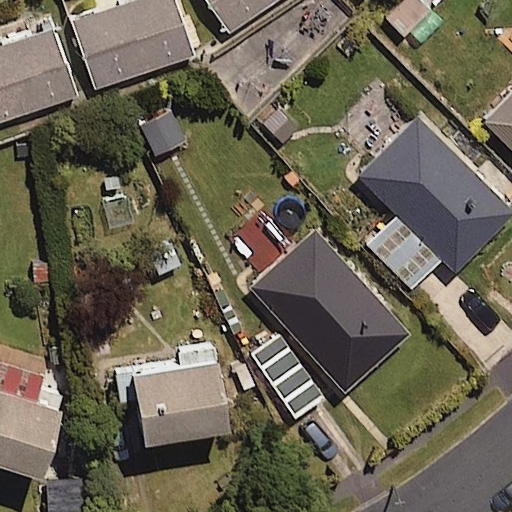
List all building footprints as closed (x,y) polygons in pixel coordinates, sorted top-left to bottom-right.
[(176,0),(114,0),(72,12),(92,84),(193,56),(176,0)] [(275,0),(207,0),(229,32),(275,0)] [(434,1),(433,0),(400,0),(386,13),(403,31),(434,1)] [(52,22),(0,39),(0,116),(75,92),(52,22)] [(511,85),(483,116),(511,143),(511,85)] [(305,130),(277,93),(252,113),(280,149),(305,130)] [(456,266),(511,206),(511,174),(490,153),(476,167),(414,109),(357,169),(398,207),(368,239),(414,283),(442,253),(456,266)] [(407,326),(314,224),(248,284),(341,386),(407,326)] [(139,241),(158,276),(183,263),(164,227),(139,241)] [(326,389),(283,327),(251,350),(293,411),(326,389)] [(230,418),(218,345),(113,362),(118,393),(133,391),(140,433),(230,418)] [(68,378),(0,358),(0,452),(43,465),(68,378)]
